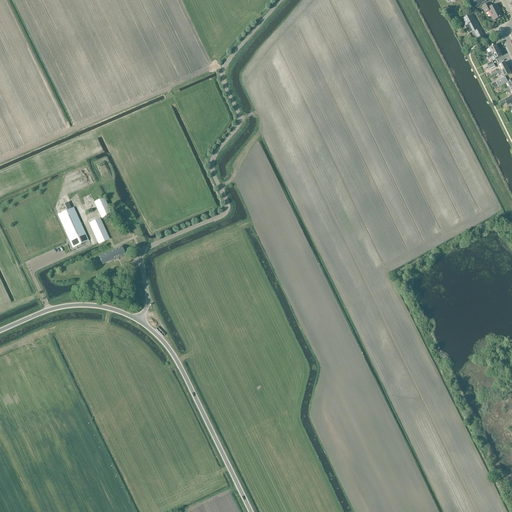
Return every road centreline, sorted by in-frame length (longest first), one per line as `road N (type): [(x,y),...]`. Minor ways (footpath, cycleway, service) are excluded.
road 1 (tertiary): [(248,511),(169,351),(137,321)]
road 2 (tertiary): [(0,330),(81,306),(137,321)]
